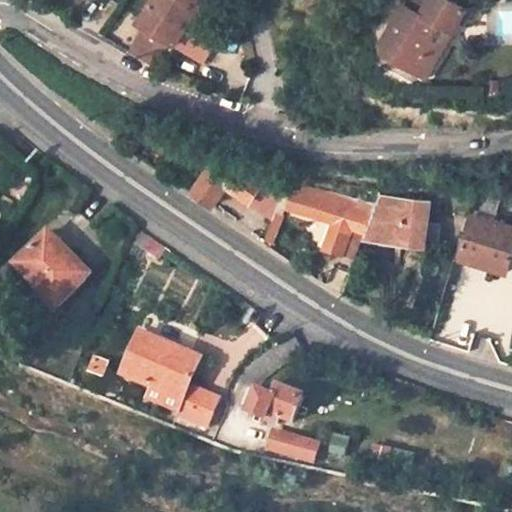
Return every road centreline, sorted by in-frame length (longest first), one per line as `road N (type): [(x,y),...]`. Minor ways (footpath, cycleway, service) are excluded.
road 1 (secondary): [(511,386),(410,352),(317,303),(89,153),(0,73)]
road 2 (residential): [(0,5),(136,79),(303,142),(425,149),(511,141)]
